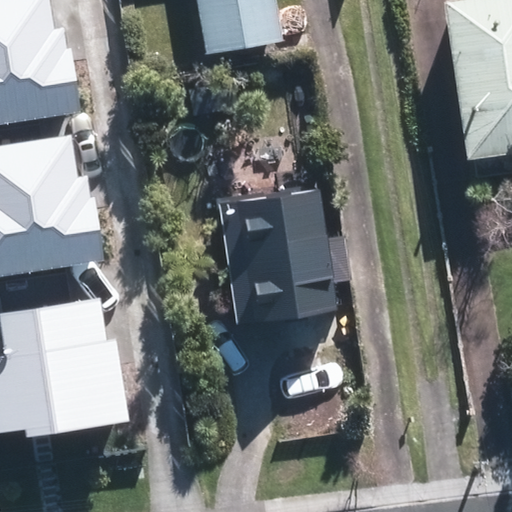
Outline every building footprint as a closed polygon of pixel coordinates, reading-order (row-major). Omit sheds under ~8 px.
[(52,0),(0,0),(0,112),(80,100),(67,15),(55,17),(52,0)] [(276,37),(270,0),(191,0),(199,49),(276,37)] [(511,0),(482,0),(446,5),(464,146),(511,140),(511,0)] [(74,122),(0,132),(0,262),(102,248),(90,160),(80,162),(74,122)] [(332,305),(314,186),(231,199),(249,318),(286,312),(293,354),(357,344),(351,302),(332,305)] [(99,284),(0,298),(0,302),(5,340),(0,340),(0,415),(23,412),(25,421),(131,405),(118,322),(105,324),(99,284)]
